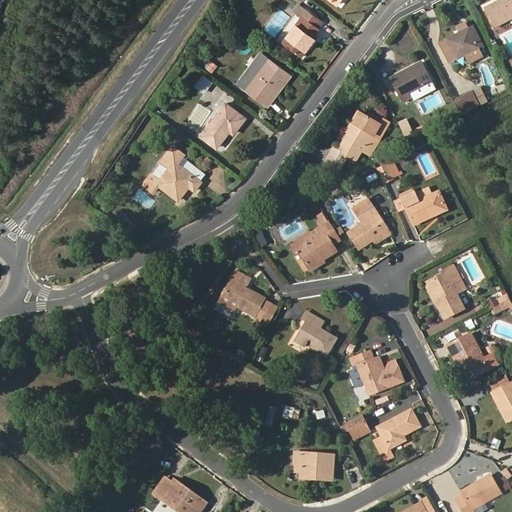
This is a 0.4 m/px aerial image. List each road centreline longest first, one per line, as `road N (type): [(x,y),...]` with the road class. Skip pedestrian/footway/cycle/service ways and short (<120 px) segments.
road 1 (residential): [(81,290),(230,214),(395,0)]
road 2 (residential): [(416,251),(382,278),(451,423),(450,441),(442,456),(322,511)]
road 3 (residential): [(297,511),(261,496),(125,391),(81,290)]
road 4 (primary): [(191,0),(43,195)]
road 5 (track): [(0,420),(102,511)]
